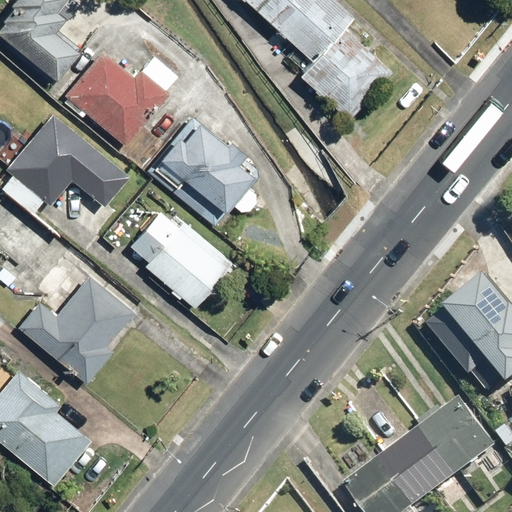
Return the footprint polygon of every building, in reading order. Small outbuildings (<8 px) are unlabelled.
[(10,7),(0,18),(0,40),(49,81),(75,50),(46,26),(68,0),(4,0),(3,1),(10,7)] [(241,0),(309,62),(296,75),(348,122),(392,74),(341,28),(353,15),(335,0),(241,0)] [(95,48),(58,98),(122,145),(176,73),(149,53),(132,76),(95,48)] [(184,107),(141,171),(216,225),(248,179),(233,168),(245,151),(184,107)] [(126,173),(48,110),(22,141),(0,123),(0,165),(11,175),(0,187),(0,188),(27,211),(38,197),(46,204),(69,176),(102,203),(126,173)] [(154,208),(122,247),(193,307),(231,262),(181,220),(176,227),(154,208)] [(511,297),(480,263),(459,283),(463,288),(443,306),(451,314),(430,333),(470,377),(489,359),(511,384),(511,297)] [(40,294),(14,324),(81,383),(138,318),(87,274),(77,286),(57,309),(40,294)] [(0,444),(52,485),(87,439),(48,409),(55,400),(13,367),(1,382),(0,381),(0,444)] [(366,511),(420,511),(418,509),(499,447),(461,398),(346,485),(366,511)] [(511,422),(509,419),(494,434),(511,453),(511,422)]
